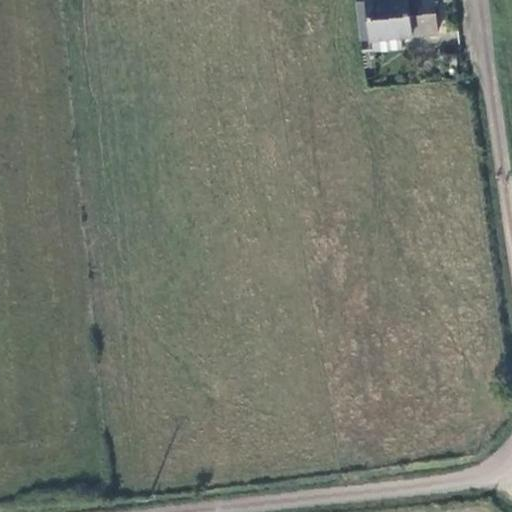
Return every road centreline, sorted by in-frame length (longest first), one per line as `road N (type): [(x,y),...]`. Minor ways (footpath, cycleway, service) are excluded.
road 1 (unclassified): [(511,454),(483,478),(197,511)]
road 2 (unclassified): [(511,236),(479,0)]
